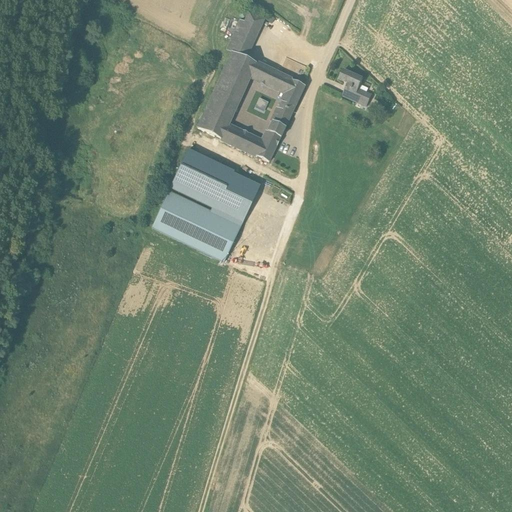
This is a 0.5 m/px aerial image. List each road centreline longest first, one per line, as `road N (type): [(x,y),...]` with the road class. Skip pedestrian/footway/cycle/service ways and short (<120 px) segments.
road 1 (track): [(201,511),(300,198),(304,157)]
road 2 (unclassified): [(304,157),(312,90),(351,0)]
